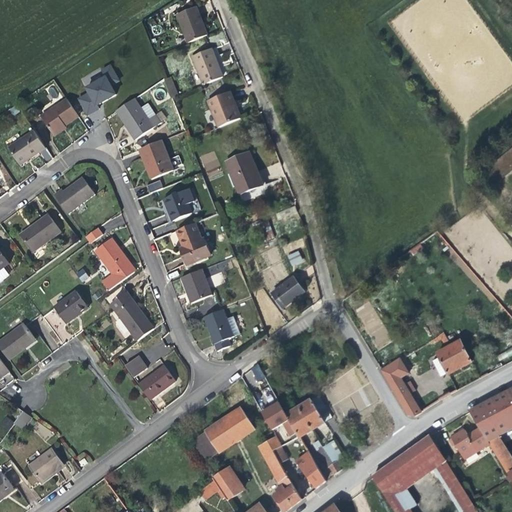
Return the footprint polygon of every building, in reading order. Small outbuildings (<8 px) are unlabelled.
[(200,8),(183,15),(194,43),(213,36),(207,24),(200,8)] [(210,85),(229,77),(224,66),(218,51),(199,58),(210,85)] [(97,104),(116,95),(112,85),(120,81),(111,63),(100,68),(104,76),(84,86),(87,92),(77,97),(86,115),(99,109),(97,104)] [(81,77),(83,83),(102,78),(101,71),(81,77)] [(163,80),(170,97),(178,94),(171,77),(163,80)] [(231,95),(236,110),(242,109),(239,102),(236,93),(231,95)] [(222,129),(246,119),(242,109),(236,110),(231,95),(212,103),(222,129)] [(138,99),(119,112),(128,124),(140,141),(159,129),(138,99)] [(81,119),(69,100),(43,117),(54,136),(64,130),(81,119)] [(9,147),(23,168),(31,163),(49,150),(36,129),(9,147)] [(156,179),(177,170),(165,141),(143,149),(152,170),(156,179)] [(501,177),(511,168),(511,146),(491,164),(501,177)] [(201,155),(204,170),(219,167),(215,152),(201,155)] [(255,156),(232,165),(245,197),(269,189),(261,171),(255,156)] [(65,193),(63,189),(55,195),(71,215),(98,197),(87,179),(72,189),(65,193)] [(153,194),(167,188),(164,181),(150,186),(153,194)] [(188,191),(170,199),(175,212),(173,213),(177,222),(197,214),(188,191)] [(173,213),(175,212),(170,199),(167,200),(170,207),(173,213)] [(299,208),(283,214),(286,221),(304,214),(299,208)] [(35,229),(37,232),(24,241),(34,255),(63,234),(50,217),(35,229)] [(260,224),(265,241),(274,238),(269,221),(260,224)] [(190,254),(185,256),(190,268),(215,258),(210,243),(205,244),(199,225),(181,232),(188,248),(190,254)] [(22,238),(24,241),(37,232),(35,229),(31,232),(22,238)] [(106,238),(100,229),(87,238),(92,244),(93,246),(106,238)] [(114,240),(97,253),(114,276),(104,283),(112,294),(138,274),(132,267),(134,265),(123,251),(114,240)] [(0,273),(6,269),(11,266),(12,265),(0,249),(0,273)] [(292,267),(304,262),(298,250),(287,255),(292,267)] [(11,266),(6,269),(12,276),(16,273),(11,266)] [(81,282),(89,277),(83,268),(75,273),(81,282)] [(0,285),(12,276),(6,269),(0,273),(0,285)] [(198,305),(220,297),(209,269),(186,279),(194,295),(198,305)] [(290,310),(312,295),(305,286),(302,281),(279,295),(290,310)] [(81,293),(59,310),(70,327),(75,324),(93,310),(81,293)] [(120,314),(141,343),(158,331),(146,315),(144,317),(140,310),(135,303),(120,314)] [(241,337),(236,324),(230,311),(209,319),(215,336),(222,354),(238,348),(235,340),(241,337)] [(248,335),(244,321),(236,324),(241,337),(248,335)] [(0,345),(0,346),(12,363),(29,351),(26,347),(37,339),(27,325),(0,345)] [(37,339),(26,347),(29,351),(30,349),(40,342),(37,339)] [(442,374),(447,381),(452,378),(470,368),(475,365),(465,345),(441,358),(444,362),(437,365),(442,374)] [(274,369),(280,365),(275,357),(269,361),(274,369)] [(0,375),(4,381),(12,375),(0,358),(0,375)] [(151,370),(143,359),(129,370),(137,381),(151,370)] [(407,411),(417,404),(413,398),(418,394),(413,386),(408,390),(404,383),(412,378),(403,364),(385,375),(399,396),(407,411)] [(259,366),(250,370),(256,383),(265,378),(259,366)] [(172,389),(179,383),(168,367),(141,387),(153,403),(172,389)] [(484,432),(490,442),(500,437),(511,430),(511,396),(474,416),(484,432)] [(328,426),(315,403),(291,416),(301,434),(304,439),(309,436),(323,428),(328,426)] [(294,438),(301,434),(291,416),(284,404),(273,411),(267,414),(277,432),(287,426),(294,438)] [(425,416),(417,404),(407,411),(413,419),(419,420),(425,416)] [(246,409),(210,432),(224,454),(260,431),(246,409)] [(26,431),(33,420),(26,414),(18,425),(26,431)] [(6,416),(0,425),(9,431),(14,422),(6,416)] [(224,454),(210,432),(194,443),(208,464),(224,454)] [(490,442),(484,432),(471,440),(467,433),(463,435),(452,443),(462,458),(473,451),(477,457),(493,447),(490,442)] [(444,452),(451,447),(443,434),(435,439),(444,452)] [(277,443),(264,450),(269,459),(277,453),(285,449),(286,448),(279,437),(275,439),(277,443)] [(511,461),(511,456),(500,437),(490,442),(493,447),(505,466),(511,461)] [(414,454),(376,480),(392,505),(403,497),(439,472),(450,465),(434,439),(414,454)] [(320,491),(329,484),(309,448),(305,451),(309,457),(300,465),(309,477),(320,491)] [(285,466),(292,461),(285,449),(277,453),(285,466)] [(54,450),(32,467),(44,483),(58,472),(66,466),(54,450)] [(285,466),(277,453),(269,459),(280,478),(289,473),(285,466)] [(87,459),(82,463),(86,468),(91,463),(87,459)] [(341,465),(334,470),(339,477),(346,472),(341,465)] [(450,465),(439,472),(465,511),(472,511),(478,509),(450,465)] [(247,494),(232,471),(218,480),(220,483),(225,491),(233,503),(247,494)] [(287,511),(292,511),(307,501),(289,473),(280,478),(286,489),(281,493),(283,496),(279,500),(287,511)] [(0,481),(0,508),(9,501),(6,497),(18,489),(8,476),(0,481)] [(220,483),(205,494),(211,502),(225,491),(220,483)] [(18,489),(6,497),(9,501),(15,497),(21,492),(18,489)] [(412,511),(403,497),(392,505),(396,511),(412,511)]
